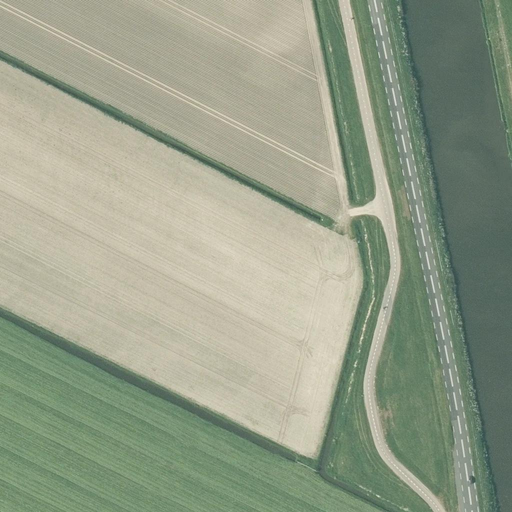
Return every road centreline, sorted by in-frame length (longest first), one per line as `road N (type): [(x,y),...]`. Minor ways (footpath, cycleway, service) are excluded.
road 1 (unclassified): [(439,511),(383,452),(370,408),(368,380),(395,256),(342,0)]
road 2 (primary): [(471,511),(454,390),(374,0)]
